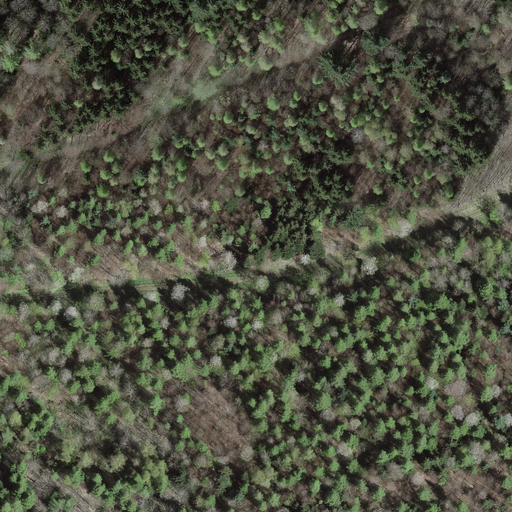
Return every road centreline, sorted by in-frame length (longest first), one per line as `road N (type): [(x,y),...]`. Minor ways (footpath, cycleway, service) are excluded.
road 1 (track): [(0,299),(302,270),(403,244),(511,200)]
road 2 (track): [(0,167),(119,135),(414,0)]
